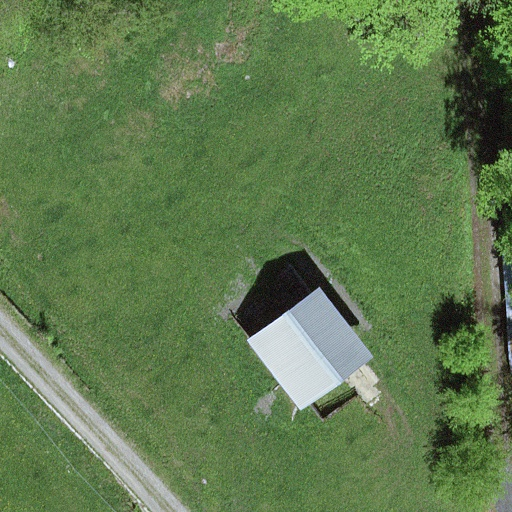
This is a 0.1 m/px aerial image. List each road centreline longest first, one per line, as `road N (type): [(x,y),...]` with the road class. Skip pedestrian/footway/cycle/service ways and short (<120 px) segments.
road 1 (track): [(506,511),(474,0)]
road 2 (track): [(0,334),(168,511)]
